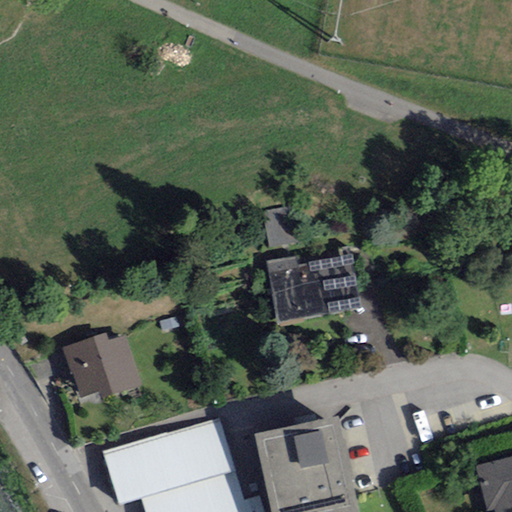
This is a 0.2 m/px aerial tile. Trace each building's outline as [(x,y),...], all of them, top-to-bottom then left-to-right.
[(263,210),(268,249),(296,246),(291,206),(263,210)] [(296,256),(265,261),(276,324),(362,309),(352,255),(297,265),(296,256)] [(179,326),(176,317),(159,322),(162,331),(179,326)] [(61,347),(70,373),(73,373),(81,398),(99,392),(101,398),(142,385),(126,335),(109,341),(106,333),(61,347)] [(359,511),(337,418),(256,434),(271,511),(359,511)] [(221,419),(102,451),(117,505),(142,498),(145,511),(264,511),(260,497),(243,501),(221,419)] [(511,511),(511,457),(476,466),(486,511),(487,511),(494,511),(511,511)]
